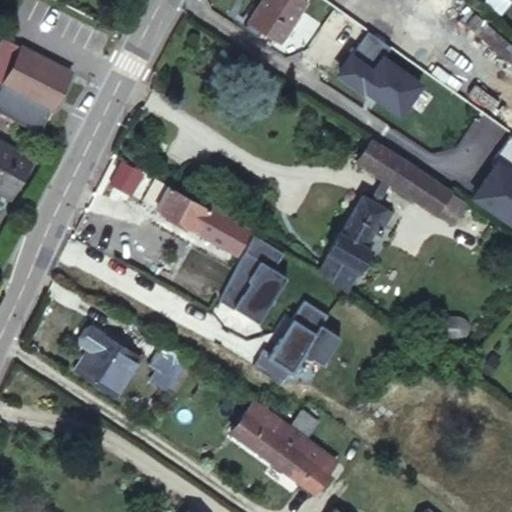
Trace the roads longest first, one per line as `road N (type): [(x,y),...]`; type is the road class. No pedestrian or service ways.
road 1 (tertiary): [(152,0),(0,331)]
road 2 (unknown): [(0,350),(210,503)]
